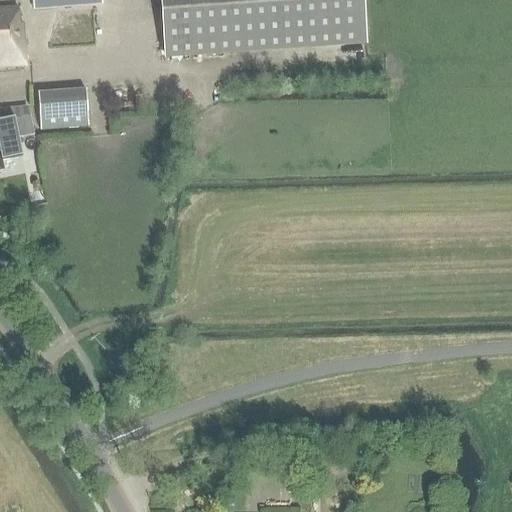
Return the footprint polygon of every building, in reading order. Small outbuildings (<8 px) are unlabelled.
[(101,0),(56,0),(57,9),(102,5),(101,0)] [(361,0),(161,0),(165,56),(365,43),(361,0)] [(0,67),(25,66),(22,25),(19,25),(18,9),(0,10),(0,67)] [(89,130),(87,93),(39,95),(41,132),(89,130)] [(30,116),(15,120),(19,139),(34,136),(30,116)] [(0,172),(4,172),(2,162),(22,158),(14,120),(0,122),(0,172)]
